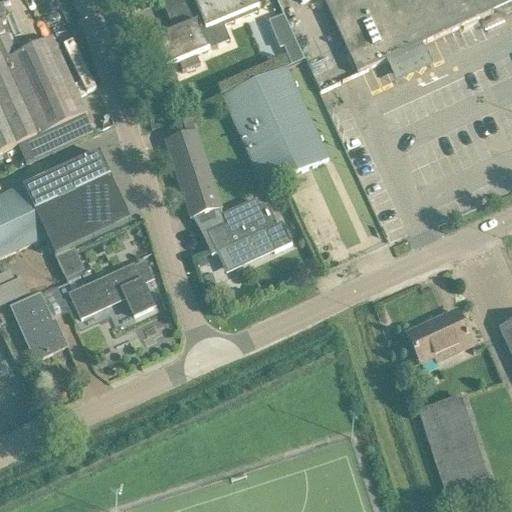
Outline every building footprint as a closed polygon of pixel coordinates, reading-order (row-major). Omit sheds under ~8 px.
[(217,49),(209,31),(259,10),(259,11),(261,10),(256,0),(191,0),(197,13),(179,20),(183,31),(154,44),(154,45),(156,45),(167,71),(179,65),(182,73),(181,74),(182,75),(200,67),(199,67),(196,58),(217,49)] [(511,0),(300,0),(302,5),(313,0),(322,0),(357,76),(511,5),(511,0)] [(0,157),(18,149),(26,167),(93,136),(85,118),(86,118),(51,41),(16,57),(6,35),(4,36),(1,30),(6,28),(0,15),(0,157)] [(286,71),(222,100),(265,192),(328,163),(286,71)] [(165,145),(190,221),(221,211),(196,135),(165,145)] [(35,215),(110,182),(99,156),(23,190),(35,215)] [(35,215),(45,240),(55,259),(69,253),(130,224),(110,182),(35,215)] [(0,260),(45,240),(35,215),(23,190),(0,201),(0,260)] [(272,251),(274,255),(292,247),(285,232),(281,225),(276,227),(267,207),(258,212),(254,204),(222,219),(226,226),(206,236),(214,254),(210,256),(209,256),(211,259),(211,258),(216,256),(229,250),(237,268),(272,251)] [(69,253),(55,259),(65,281),(79,274),(69,253)] [(82,321),(95,314),(125,301),(134,320),(153,311),(142,288),(153,283),(145,265),(133,270),(70,299),(81,323),(83,323),(82,321)] [(14,285),(0,291),(0,309),(28,296),(22,282),(14,285)] [(39,299),(12,312),(13,315),(36,364),(66,351),(57,332),(54,333),(51,325),(39,299)] [(406,338),(420,367),(455,351),(457,355),(472,349),(456,315),(442,322),(444,325),(427,333),(425,330),(406,338)] [(511,359),(511,324),(499,331),(511,359)] [(418,413),(450,510),(492,497),(460,400),(418,413)]
